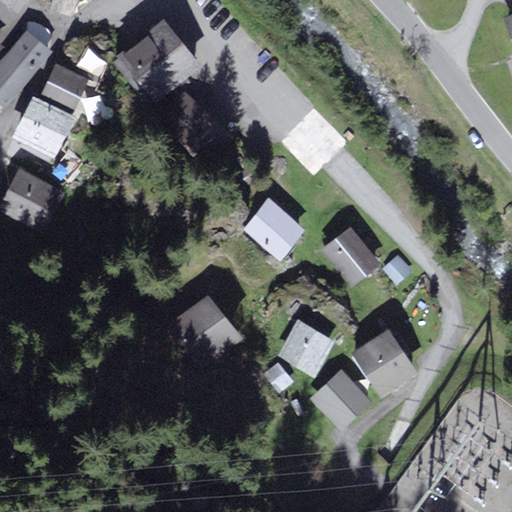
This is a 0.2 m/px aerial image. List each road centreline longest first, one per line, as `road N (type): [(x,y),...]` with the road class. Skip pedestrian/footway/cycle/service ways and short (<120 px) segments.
road 1 (residential): [(188,0),(426,262),(454,325),(389,457)]
road 2 (tertiary): [(377,0),(511,153)]
